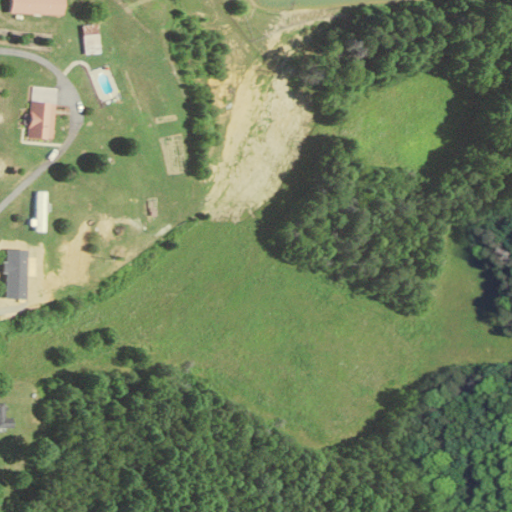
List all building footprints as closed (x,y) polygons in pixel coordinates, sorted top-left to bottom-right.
[(9,0),(9,14),(63,16),(63,0),(9,0)] [(83,25),(83,54),(97,54),(97,25),(83,25)] [(55,89),(31,86),(26,138),(50,141),(55,89)] [(44,190),(34,190),(34,230),(43,230),(44,190)] [(20,281),(29,281),(29,251),(20,251),(20,281)] [(9,403),(0,402),(0,428),(9,428),(9,403)]
